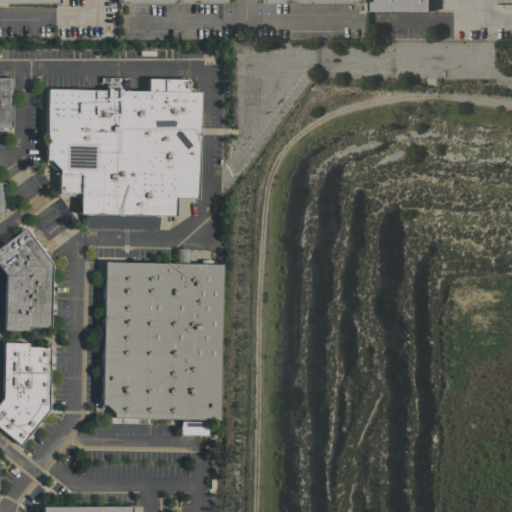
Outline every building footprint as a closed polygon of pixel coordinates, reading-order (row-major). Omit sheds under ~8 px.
[(428,0),(428,11),(367,10),(367,4),(366,0),(428,0)] [(0,78),(9,78),(9,127),(0,127),(0,78)] [(77,192),(56,192),(56,169),(47,160),(43,160),(44,89),(145,90),(145,79),(187,79),(187,92),(196,92),(195,197),(173,197),(173,215),(77,214),(77,192)] [(47,327),(26,326),(26,330),(2,330),(3,274),(0,270),(0,243),(22,228),(49,264),(47,327)] [(185,263),(186,249),(173,249),(173,263),(185,263)] [(215,428),(206,428),(206,420),(110,417),(111,413),(103,405),(98,405),(102,261),(219,264),(215,428)] [(17,444),(0,430),(0,397),(1,342),(25,343),(25,346),(47,347),(45,409),(17,444)] [(205,421),(205,434),(178,433),(178,420),(205,421)]
